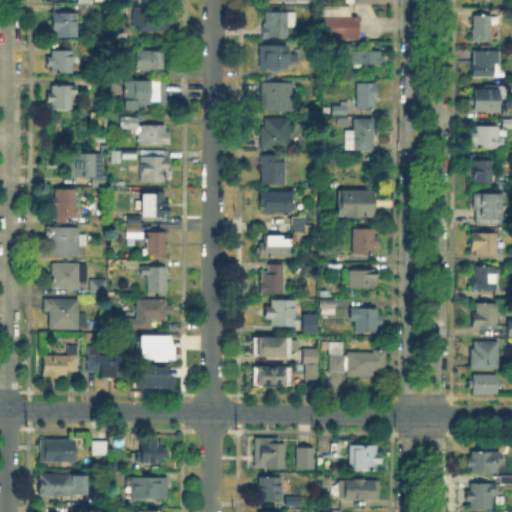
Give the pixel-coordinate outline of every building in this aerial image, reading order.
[(356,15),(347,15),(347,4),(320,5),(321,37),(356,37),(356,15)] [(166,13),(166,16),(170,16),(170,28),(166,28),(166,30),(140,30),(140,24),(134,24),(134,13),(166,13)] [(75,14),(75,37),(54,37),(54,31),(51,31),(51,15),(54,15),(54,14),(75,14)] [(287,40),(264,39),(264,14),(295,14),(295,27),(287,27),(287,40)] [(490,42),(474,42),(474,19),(495,19),(495,25),(490,25),(490,42)] [(128,39),(113,39),(113,20),(128,20),(128,39)] [(288,69),(260,69),(260,48),(288,48),(288,69)] [(384,64),(352,64),(352,51),(384,51),(384,64)] [(499,51),(499,64),(506,64),(506,80),(472,79),(472,67),(475,67),(475,51),(499,51)] [(163,71),(138,71),(138,52),(163,52),(163,71)] [(51,71),(51,65),(47,65),(47,58),(51,58),(51,53),(72,53),(74,53),(74,65),(72,65),(72,71),(72,75),(51,75),(51,71)] [(137,109),(126,109),(126,82),(166,82),(166,101),(137,101),(137,109)] [(69,107),(47,107),(48,83),(69,83),(69,107)] [(293,84),(293,95),(296,95),(296,105),(293,105),(293,111),(261,111),(261,84),(293,84)] [(374,84),(374,88),(378,88),(378,104),(374,104),(374,109),(359,109),(359,84),(374,84)] [(506,86),(506,102),(498,102),(498,112),(501,112),(501,120),(488,120),(488,112),(475,112),(475,90),(485,90),(485,86),(506,86)] [(501,114),(511,113),(511,100),(501,101),(501,114)] [(347,116),(334,116),(334,106),(347,106),(347,116)] [(265,149),(262,149),(262,124),(266,124),(266,119),(291,120),(290,149),(265,149)] [(137,130),(121,130),(121,120),(137,120),(137,130)] [(373,151),(347,150),(347,131),(354,131),(354,121),(375,121),(375,136),(373,136),(373,151)] [(164,128),(164,132),(168,132),(168,143),(169,143),(169,146),(139,145),(139,128),(164,128)] [(499,128),(499,138),(505,138),(505,149),(474,149),(474,143),(469,143),(469,132),(475,132),(475,128),(499,128)] [(136,160),(123,160),(123,152),(136,152),(136,160)] [(74,181),(74,177),(69,177),(69,163),(72,163),(72,156),(103,155),(103,187),(93,186),(93,182),(74,181)] [(261,166),(261,157),(280,158),(280,166),(285,166),(285,188),(261,187),(261,166)] [(162,183),(142,183),(142,158),(166,158),(166,178),(162,178),(162,183)] [(492,182),(473,182),(474,162),(492,162),(492,182)] [(77,192),(77,219),(67,219),(67,226),(56,226),(56,219),(54,219),(54,211),(49,211),(49,201),(54,201),(54,192),(77,192)] [(340,216),(338,216),(338,205),(340,205),(340,192),(371,192),(371,216),(340,216)] [(292,204),(292,213),(265,213),(265,204),(259,204),(259,193),(293,193),(292,204)] [(501,194),(501,196),(503,196),(503,224),(477,223),(477,210),(474,210),(474,194),(501,194)] [(164,195),(164,202),(168,202),(168,214),(164,214),(164,217),(138,217),(138,195),(164,195)] [(303,233),(294,233),(294,218),(304,218),(303,233)] [(140,236),(129,235),(129,219),(140,219),(140,236)] [(63,228),(79,229),(79,255),(50,255),(50,237),(47,237),(47,228),(63,228)] [(372,230),(372,237),(377,237),(377,248),(372,248),(372,253),(352,253),(352,230),(372,230)] [(166,233),(166,241),(168,241),(168,248),(166,248),(166,257),(149,257),(149,233),(166,233)] [(491,233),(491,235),(497,235),(496,254),(474,254),(474,250),(471,250),(472,234),(479,234),(479,233),(491,233)] [(266,256),(259,256),(259,247),(266,247),(266,238),(291,238),(291,257),(266,256)] [(144,261),(133,261),(133,252),(144,252),(144,261)] [(78,288),(53,288),(53,263),(86,263),(86,282),(78,282),(78,288)] [(148,293),(148,279),(140,279),(140,267),(166,267),(165,293),(148,293)] [(285,294),(285,298),(259,298),(259,283),(262,283),(262,272),(269,272),(269,267),(285,267),(285,294)] [(496,290),(473,290),(473,269),(486,269),(486,267),(500,267),(500,276),(496,276),(496,290)] [(372,288),(372,290),(354,290),(354,288),(349,288),(349,271),(374,271),(374,288),(372,288)] [(104,296),(93,296),(93,280),(104,280),(104,296)] [(78,299),(78,313),(79,313),(79,329),(78,329),(78,330),(59,330),(59,329),(49,329),(49,313),(45,313),(45,299),(78,299)] [(165,301),(165,308),(171,308),(171,315),(165,315),(165,320),(153,320),(153,329),(122,329),(122,319),(137,319),(137,301),(165,301)] [(296,301),(296,316),(299,316),(299,326),(272,326),(272,318),(266,318),(266,308),(272,308),(272,301),(296,301)] [(334,314),(316,314),(316,302),(334,302),(334,314)] [(475,327),(471,327),(471,313),(475,313),(475,304),(496,304),(496,327),(475,327)] [(375,310),(375,316),(381,316),(381,325),(375,325),(375,333),(355,333),(355,320),(350,320),(350,310),(375,310)] [(316,333),(303,333),(303,321),(316,321),(316,333)] [(135,333),(165,334),(165,343),(168,343),(168,358),(163,358),(162,358),(162,359),(150,359),(150,357),(136,357),(136,346),(135,346),(135,333)] [(284,339),(284,340),(290,340),(290,356),(284,356),(284,359),(253,359),(253,339),(284,339)] [(497,342),(497,369),(473,369),(473,360),(470,360),(470,352),(473,352),(473,342),(497,342)] [(331,372),(331,344),(342,344),(342,354),(375,354),(375,350),(386,350),(386,375),(375,375),(375,373),(368,373),(368,376),(350,376),(350,373),(331,372)] [(77,347),(77,375),(65,375),(65,377),(47,377),(47,375),(42,375),(43,357),(48,357),(48,356),(66,356),(66,357),(68,357),(68,347),(77,347)] [(100,377),(100,371),(89,371),(89,347),(98,347),(98,357),(122,357),(121,373),(114,373),(114,382),(100,382),(100,377)] [(317,362),(317,380),(305,380),(305,362),(303,362),(304,350),(317,350),(317,362)] [(131,386),(132,364),(164,365),(164,373),(169,373),(169,380),(170,380),(170,387),(131,386)] [(289,388),(252,387),(252,368),(289,368),(289,388)] [(496,377),(496,393),(474,393),(474,389),(470,389),(470,382),(474,382),(474,377),(496,377)] [(142,449),(142,439),(146,439),(146,432),(156,432),(156,439),(159,439),(159,443),(160,443),(160,449),(166,449),(166,460),(136,460),(136,449),(142,449)] [(73,461),(40,461),(40,440),(73,440),(73,461)] [(92,454),(92,441),(106,442),(107,446),(107,454),(92,454)] [(273,442),(284,442),(284,458),(288,458),(288,465),(284,465),(284,468),(267,468),(267,462),(259,462),(259,442),(273,442)] [(376,447),(376,454),(381,454),(381,464),(376,464),(376,473),(349,473),(349,447),(376,447)] [(311,465),(297,465),(297,453),(311,454),(311,465)] [(495,466),(495,475),(472,475),(472,468),(467,468),(467,458),(472,458),(473,458),(473,454),(499,454),(499,466),(495,466)] [(75,496),(75,499),(68,499),(68,496),(40,496),(40,476),(75,476),(75,496)] [(167,498),(131,498),(131,479),(167,479),(167,498)] [(280,479),(279,502),(259,502),(259,494),(257,494),(257,484),(259,484),(259,479),(280,479)] [(365,479),(365,480),(377,480),(377,500),(340,500),(340,480),(354,480),(354,479),(365,479)] [(471,482),(497,482),(497,496),(494,496),(494,508),(471,508),(471,501),(467,501),(467,491),(471,491),(471,482)] [(299,507),(287,506),(287,498),(299,498),(299,507)]
